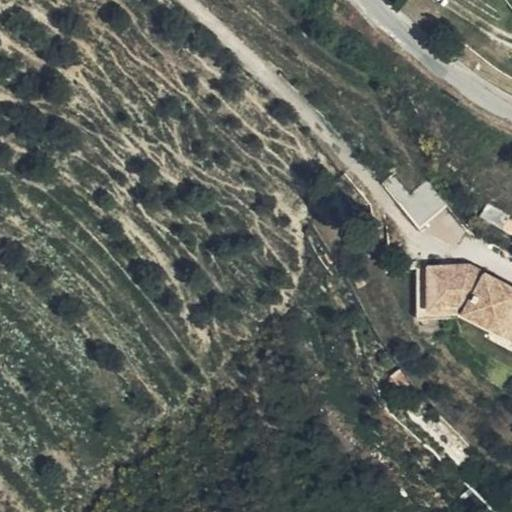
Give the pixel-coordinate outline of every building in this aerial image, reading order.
[(422,174),(397,195),(422,223),(446,202),(422,174)] [(485,207),(511,220),(511,218),(511,217),(511,214),(488,200),(485,207)] [(511,233),(511,229),(511,220),(485,207),(480,214),(511,233)] [(511,328),(511,286),(471,264),(432,264),(432,309),(460,309),(503,331),(507,326),(511,328)] [(503,331),(511,335),(511,328),(507,326),(503,331)]
